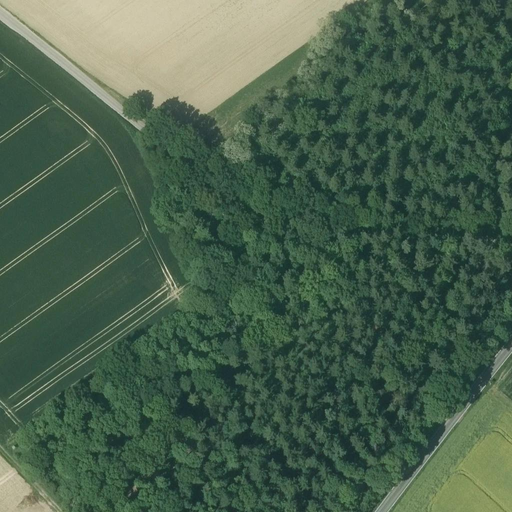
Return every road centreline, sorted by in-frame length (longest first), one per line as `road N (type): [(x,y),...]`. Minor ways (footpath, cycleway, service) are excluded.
road 1 (unclassified): [(511,237),(288,229),(256,220),(0,12)]
road 2 (secondary): [(511,346),(382,511)]
